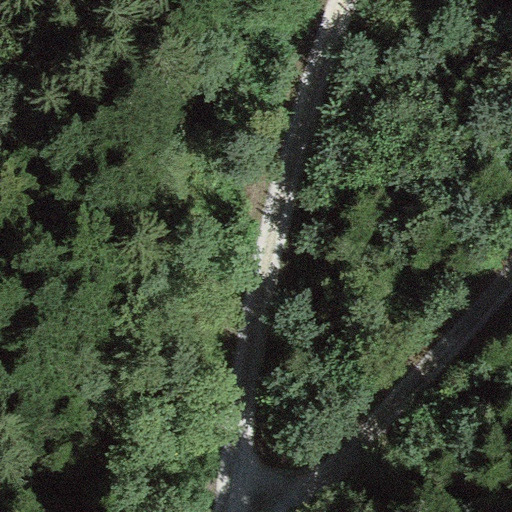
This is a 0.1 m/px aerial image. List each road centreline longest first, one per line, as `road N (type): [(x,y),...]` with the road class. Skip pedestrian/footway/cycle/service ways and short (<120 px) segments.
road 1 (track): [(233,511),(252,317),(331,25)]
road 2 (track): [(262,511),(446,349),(511,268)]
